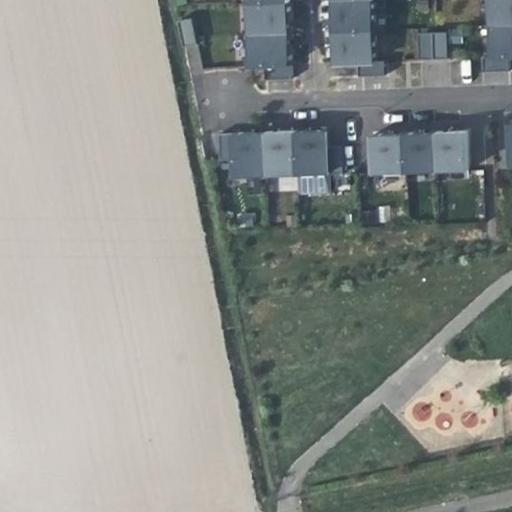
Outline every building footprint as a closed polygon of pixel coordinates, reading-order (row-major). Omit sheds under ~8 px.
[(333,0),(334,20),(335,30),(376,29),(375,0),(333,0)] [(511,0),(490,0),(491,25),(511,24),(511,0)] [(249,2),(250,34),(292,32),(291,20),(291,1),(249,2)] [(194,17),(180,20),(185,45),(199,43),(194,17)] [(511,24),(491,25),(492,56),(511,55),(511,24)] [(336,62),(360,61),(377,60),(376,29),(335,30),(335,39),(336,62)] [(251,64),(267,64),(293,63),(292,42),(292,32),(250,34),(251,64)] [(421,59),(435,58),(434,32),(420,32),(421,59)] [(434,32),(435,58),(449,58),(448,32),(434,32)] [(492,56),(484,56),(485,71),(511,70),(511,55),(492,56)] [(377,60),(360,61),(360,75),(387,75),(386,60),(377,60)] [(293,63),(267,64),(267,79),(293,78),(293,63)] [(345,171),(344,146),(330,147),(329,129),(312,129),(298,130),(300,173),(345,171)] [(269,174),(300,173),(298,130),(279,130),(268,131),(269,174)] [(449,131),(437,131),(438,170),(469,169),(468,130),(449,131)] [(238,175),(269,174),(268,131),(247,131),(221,132),(222,158),(237,157),(238,175)] [(420,132),(406,133),(408,172),(438,170),(437,131),(420,132)] [(390,133),(375,134),(376,173),(408,172),(406,133),(390,133)]
